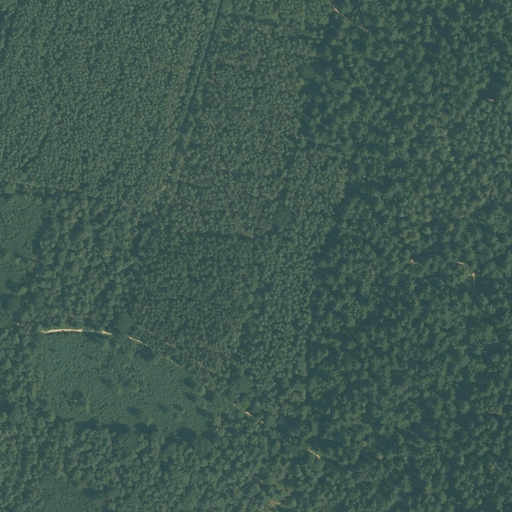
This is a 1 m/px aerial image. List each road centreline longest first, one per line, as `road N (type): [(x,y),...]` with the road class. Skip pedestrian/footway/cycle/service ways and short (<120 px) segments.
road 1 (track): [(460,0),(391,110),(355,151),(319,263),(369,284),(450,273),(511,277)]
road 2 (track): [(118,334),(398,511)]
road 3 (unknown): [(446,511),(473,277),(462,263),(402,261)]
road 4 (track): [(402,261),(393,258),(398,192),(400,181),(420,172),(416,122),(435,87),(431,75)]
road 5 (track): [(431,75),(328,0)]
